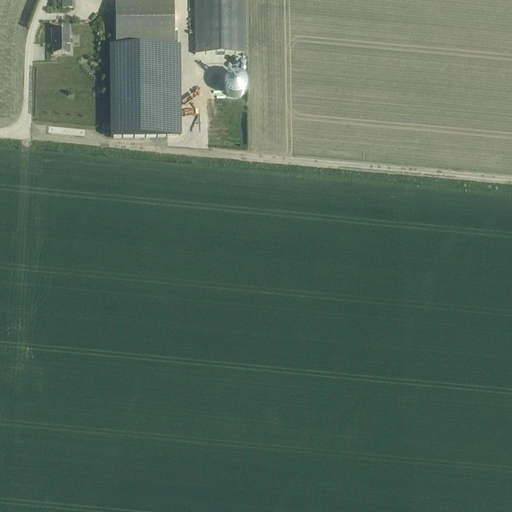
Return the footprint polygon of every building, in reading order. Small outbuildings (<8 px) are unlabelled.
[(62,0),(62,9),(75,9),(74,0),(62,0)] [(173,0),(115,0),(117,47),(174,46),(173,0)] [(245,54),(244,0),(195,0),(196,15),(196,55),(214,55),(245,54)] [(70,31),(52,31),(52,42),(53,42),(53,55),(70,55),(70,31)] [(113,48),(111,48),(111,51),(112,61),(112,76),(112,111),(112,131),(112,138),(117,138),(130,138),(143,138),(166,137),(168,137),(168,125),(168,123),(167,78),(167,60),(167,48),(160,48),(159,48),(157,48),(114,48),(113,48)] [(230,77),(229,77),(228,78),(227,79),(226,80),(225,81),(225,82),(224,83),(224,84),(224,85),(224,86),(224,87),(224,88),(224,89),(224,90),(224,91),(225,92),(225,93),(226,93),(226,94),(227,95),(227,96),(228,96),(229,96),(229,97),(230,97),(231,98),(232,98),(233,98),(234,98),(235,98),(236,98),(237,98),(238,98),(239,98),(240,98),(240,97),(241,97),(242,96),(243,95),(244,94),(245,93),(245,92),(246,92),(246,91),(246,90),(246,89),(247,88),(247,87),(247,86),(246,85),(246,84),(246,83),(246,82),(245,82),(245,81),(245,80),(244,80),(244,79),(243,79),(243,78),(242,78),(241,77),(240,77),(239,76),(238,76),(237,76),(236,75),(235,75),(234,76),(233,76),(232,76),(231,76),(230,77)]
